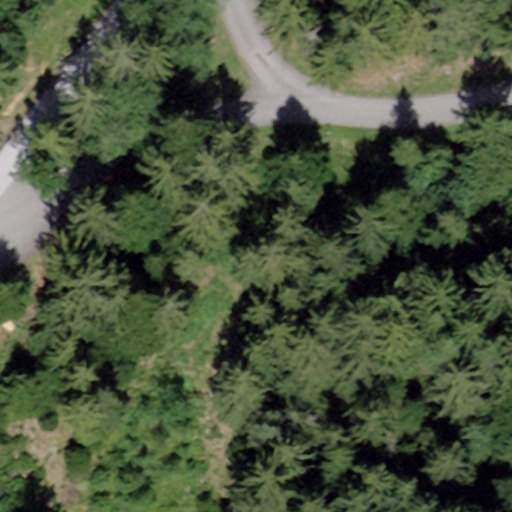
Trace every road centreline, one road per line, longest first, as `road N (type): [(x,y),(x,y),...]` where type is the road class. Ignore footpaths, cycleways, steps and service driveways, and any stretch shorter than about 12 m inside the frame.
road 1 (unclassified): [(511,102),(462,112),(340,115),(264,83),(234,30),(230,0)]
road 2 (residential): [(149,0),(0,180)]
